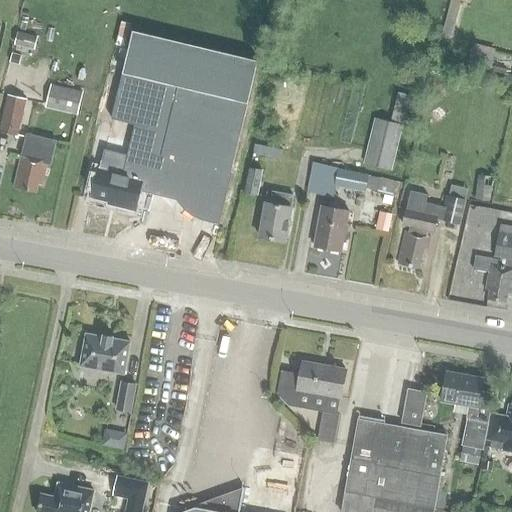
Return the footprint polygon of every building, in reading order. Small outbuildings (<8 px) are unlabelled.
[(98,168),(91,198),(108,202),(116,204),(116,207),(134,211),(139,190),(177,199),(178,201),(185,209),(193,215),(201,219),(217,223),(216,225),(218,225),(258,61),(133,31),(111,119),(135,125),(150,129),(145,150),(130,147),(127,156),(104,151),(99,168),(98,168)] [(18,33),(15,43),(35,47),(37,38),(18,33)] [(45,107),(77,115),(82,93),(50,85),(45,107)] [(396,92),(388,122),(373,118),(361,164),(389,171),(409,95),(396,92)] [(0,125),(0,131),(17,135),(25,100),(8,95),(0,125)] [(49,165),(55,141),(26,134),(22,149),(27,150),(25,157),(21,156),(13,187),(35,192),(37,184),(41,186),(47,163),(49,164),(48,165),(49,165)] [(255,146),(254,153),(279,158),(281,150),(255,146)] [(245,193),(257,195),(261,171),(249,169),(245,193)] [(364,192),(365,190),(377,192),(377,194),(393,198),(397,183),(380,178),(380,180),(367,177),(367,176),(338,170),(335,186),(364,192)] [(424,203),(422,213),(404,208),(400,223),(408,225),(407,232),(405,232),(397,264),(418,268),(423,249),(427,250),(430,237),(427,237),(430,226),(435,228),(438,217),(441,218),(440,220),(459,225),(465,200),(464,200),(467,188),(450,184),(447,196),(446,196),(443,207),(424,203)] [(290,208),(293,196),(267,191),(265,203),(264,203),(258,236),(285,241),(291,208),(290,208)] [(313,246),(341,252),(349,211),(321,206),(313,246)] [(511,235),(498,233),(493,257),(501,258),(511,260),(511,235)] [(475,256),(472,269),(488,272),(485,290),(489,291),(487,299),(506,302),(507,294),(511,295),(511,294),(511,260),(501,258),(501,260),(491,259),(475,256)] [(112,339),(113,337),(103,335),(102,337),(85,334),(79,366),(123,374),(129,342),(112,339)] [(288,406),(298,408),(301,390),(340,397),(345,370),(302,362),(300,374),(280,370),(276,394),(288,406)] [(462,446),(482,449),(492,396),(479,394),(482,379),(446,372),(441,401),(469,406),(466,419),(467,419),(462,446)] [(121,381),(116,409),(130,412),(135,384),(121,381)] [(402,423),(419,426),(426,393),(408,390),(402,423)] [(511,404),(508,404),(506,417),(491,414),(486,440),(501,442),(499,450),(511,452),(511,404)] [(317,441),(333,443),(338,415),(322,412),(317,441)] [(446,436),(358,420),(340,511),(368,511),(372,495),(434,506),(446,436)] [(121,448),(125,433),(104,427),(100,443),(121,448)] [(459,461),(478,465),(481,450),(462,447),(459,461)] [(141,511),(148,484),(117,477),(112,496),(128,499),(125,511),(141,511)] [(54,498),(41,495),(36,511),(88,511),(93,491),(57,483),(54,498)] [(239,511),(244,488),(242,487),(242,490),(212,501),(210,510),(195,507),(181,511),(239,511)]
